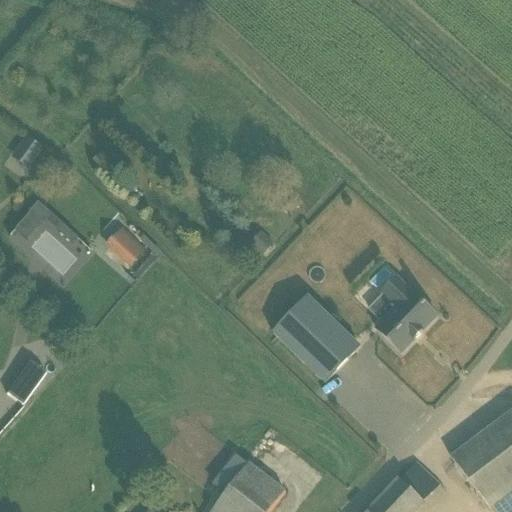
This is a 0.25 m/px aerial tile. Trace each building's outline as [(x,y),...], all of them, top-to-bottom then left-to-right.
[(27,138),(20,149),(27,155),(20,165),(29,172),(44,150),(27,138)] [(27,218),(39,228),(45,221),(33,211),(27,218)] [(261,233),(260,234),(255,239),(250,245),(263,257),(274,245),(261,233)] [(119,259),(131,271),(148,253),(136,241),(119,259)] [(398,310),(377,332),(402,356),(437,318),(413,295),(412,295),(397,281),(383,295),(398,310)] [(308,299),(273,335),(326,385),(360,349),(308,299)] [(46,375),(30,364),(7,396),(23,407),(46,375)] [(489,511),(490,511),(511,495),(511,414),(451,460),(489,511)] [(271,511),(286,494),(270,482),(250,466),(214,511),(271,511)] [(401,481),(372,511),(421,511),(427,506),(425,505),(401,481)]
